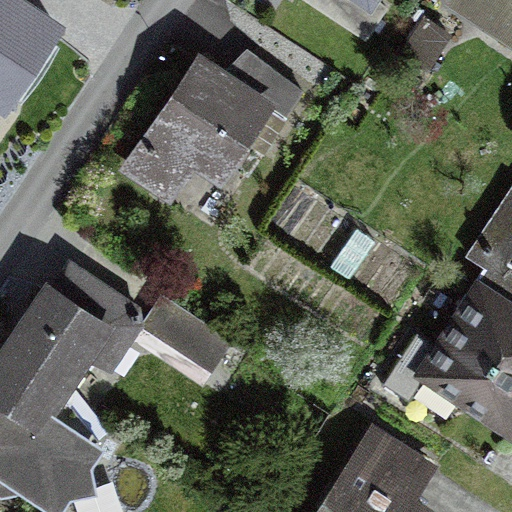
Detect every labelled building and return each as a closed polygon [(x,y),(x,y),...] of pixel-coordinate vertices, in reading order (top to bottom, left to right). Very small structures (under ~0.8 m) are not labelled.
[(0,0),(0,108),(57,24),(19,0),(0,0)] [(301,0),(271,0),(261,16),(310,51),(332,22),(301,0)] [(311,0),(365,36),(386,5),(378,0),(311,0)] [(511,0),(466,0),(511,27),(511,0)] [(201,59),(132,165),(174,192),(196,158),(219,173),(264,104),(285,118),(302,91),(253,59),(238,82),(201,59)] [(511,261),(497,251),(476,281),(488,291),(511,307),(511,261)] [(48,408),(122,297),(62,257),(0,349),(0,393),(40,420),(48,408)] [(511,307),(488,291),(447,352),(416,331),(384,380),(414,399),(431,374),(511,427),(511,424),(511,307)] [(167,294),(145,324),(195,360),(217,330),(167,294)] [(0,393),(0,489),(1,491),(13,473),(55,501),(97,440),(48,408),(40,420),(0,393)] [(422,460),(370,427),(316,511),(427,511),(431,507),(403,490),(422,460)]
